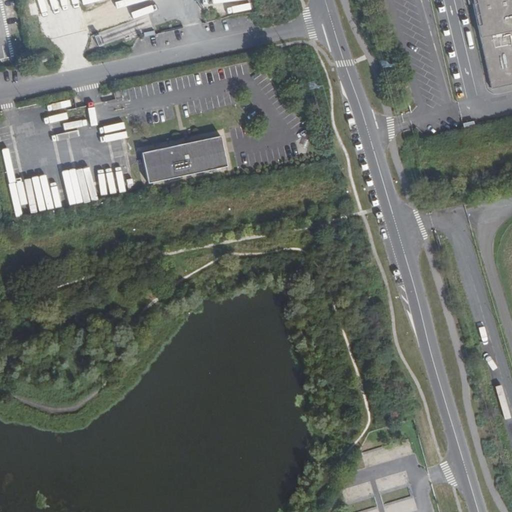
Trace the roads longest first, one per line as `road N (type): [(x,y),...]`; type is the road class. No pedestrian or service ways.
road 1 (unclassified): [(478,511),(331,21)]
road 2 (unclassified): [(331,21),(0,93)]
road 3 (unknown): [(90,74),(98,113),(250,84),(267,97),(274,117),(267,137),(251,148)]
